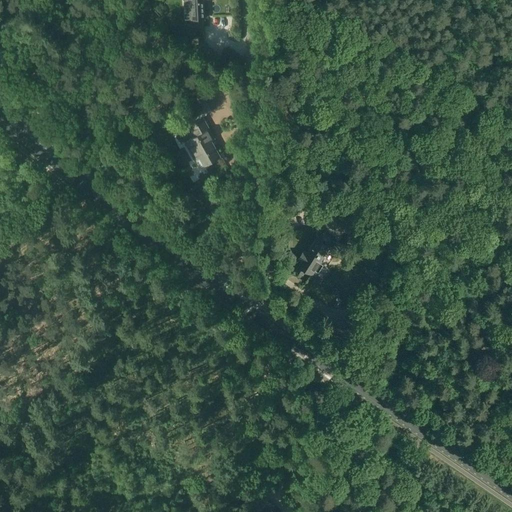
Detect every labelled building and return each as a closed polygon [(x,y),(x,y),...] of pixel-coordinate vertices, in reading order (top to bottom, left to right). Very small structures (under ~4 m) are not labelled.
[(183,0),(184,0),(186,0),(185,0),(190,0),(191,19),(204,18),(202,0),(183,0)] [(201,40),(194,49),(213,65),(221,56),(201,40)] [(210,88),(217,101),(226,97),(219,84),(210,88)] [(217,106),(209,91),(196,98),(204,113),(217,106)] [(194,136),(184,141),(198,166),(203,163),(204,164),(219,156),(210,140),(214,137),(203,117),(189,125),(194,136)] [(304,261),(298,270),(303,273),(305,269),(312,273),(314,270),(319,273),(323,265),(319,262),(329,246),(323,242),(324,241),(319,237),(307,255),(304,253),(300,259),(304,261)] [(382,256),(368,248),(364,255),(377,264),(382,256)] [(342,319),(335,329),(355,344),(362,334),(342,319)] [(267,499),(256,511),(268,511),(271,510),(274,506),(267,499)]
